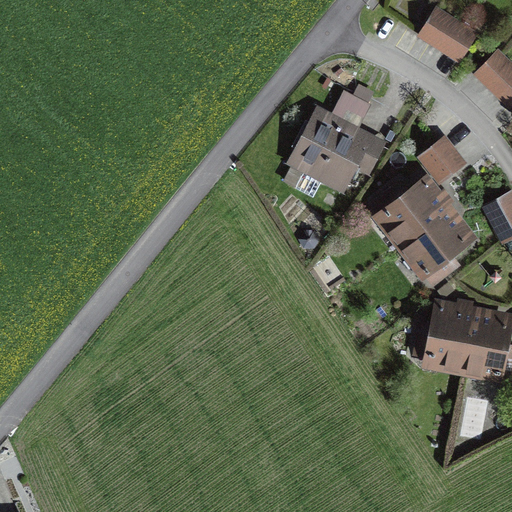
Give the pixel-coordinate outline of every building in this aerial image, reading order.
[(436,9),(420,35),(433,43),(449,17),(436,9)] [(445,51),(462,25),(449,17),(433,43),(445,51)] [(474,33),(462,25),(445,51),(458,59),(474,33)] [(477,73),(487,84),(508,62),(497,52),(477,73)] [(487,84),(498,94),(511,79),(511,65),(508,62),(487,84)] [(511,101),(511,79),(498,94),(509,105),(511,101)] [(355,163),(367,169),(381,143),(318,110),(291,161),(342,188),(355,163)] [(421,156),(430,168),(454,150),(444,138),(421,156)] [(463,162),(454,150),(430,168),(439,180),(463,162)] [(401,244),(448,208),(427,180),(409,194),(400,182),(392,188),(402,199),(379,217),(400,244),(401,244)] [(511,193),(511,192),(485,206),(503,240),(511,235),(511,193)] [(449,208),(448,208),(401,244),(422,272),(441,258),(450,270),(457,264),(448,252),(470,235),(449,208)] [(419,332),(433,335),(428,363),(462,369),(474,311),(439,304),(435,326),(420,323),(419,332)] [(475,311),(474,311),(462,369),(497,376),(501,353),(511,355),(511,345),(503,344),(508,317),(475,311)]
